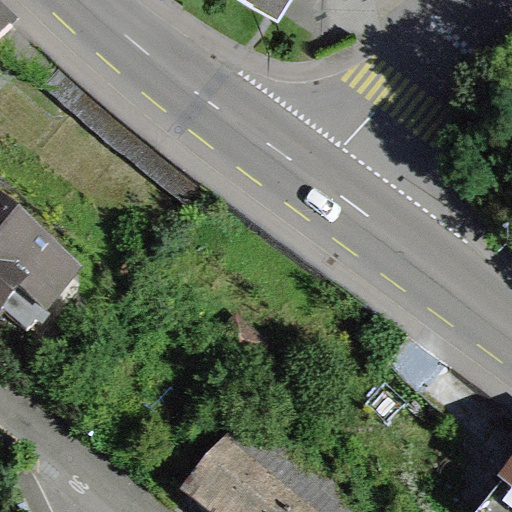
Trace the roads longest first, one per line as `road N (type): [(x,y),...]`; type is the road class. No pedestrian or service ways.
road 1 (primary): [(81,0),(312,182)]
road 2 (residential): [(312,182),(454,30),(511,0)]
road 3 (primary): [(312,182),(511,336)]
road 4 (residential): [(145,511),(0,399)]
